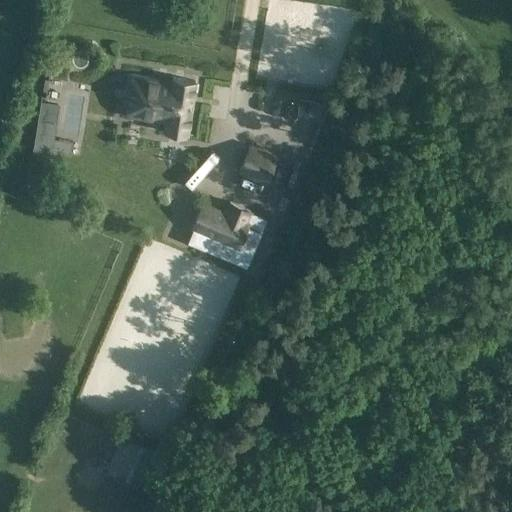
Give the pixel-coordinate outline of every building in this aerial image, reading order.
[(131,115),(131,116),(148,119),(160,120),(170,122),(168,133),(191,137),(200,82),(177,78),(176,83),(137,77),(131,115)] [(40,101),(33,148),(70,154),(72,141),(54,138),(59,104),(40,101)] [(239,171),(266,182),(276,157),(250,146),(239,171)] [(225,212),(202,203),(192,228),(238,247),(249,222),(246,221),(250,210),(230,201),(225,212)] [(133,474),(128,484),(146,492),(151,481),(133,474)]
